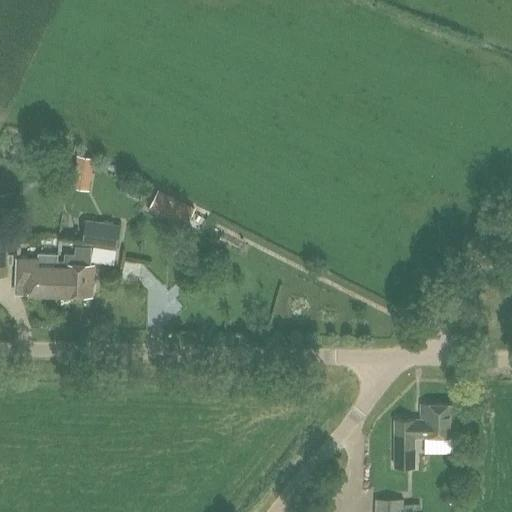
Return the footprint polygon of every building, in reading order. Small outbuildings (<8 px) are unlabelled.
[(90,178),(93,158),(77,155),(74,175),(90,178)] [(194,208),(158,190),(150,206),(186,224),(194,208)] [(120,223),(85,218),(81,241),(91,243),(117,248),(120,223)] [(0,273),(8,274),(10,230),(0,229),(0,273)] [(95,263),(91,263),(92,245),(91,245),(91,243),(81,241),(81,245),(76,245),(75,253),(66,252),(63,295),(93,296),(95,263)] [(63,295),(66,252),(65,252),(64,266),(40,265),(40,258),(18,257),(17,284),(25,284),(24,293),(63,295)] [(143,262),(130,263),(131,278),(144,277),(143,262)] [(421,404),(420,420),(394,420),(394,467),(414,467),(414,437),(456,437),(457,404),(421,404)] [(403,511),(404,499),(376,498),(375,511),(403,511)]
